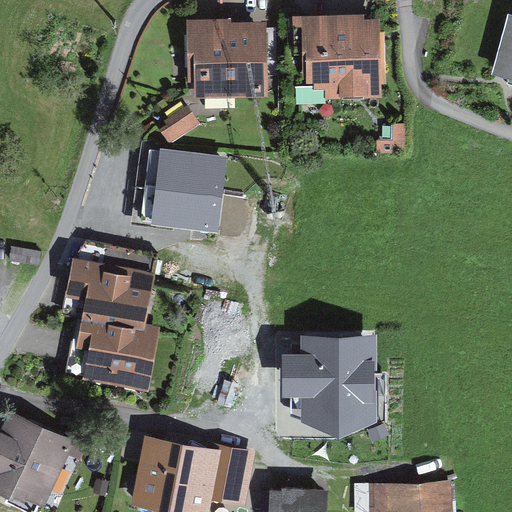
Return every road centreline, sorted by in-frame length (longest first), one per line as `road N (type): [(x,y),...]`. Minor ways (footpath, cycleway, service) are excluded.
road 1 (residential): [(0,349),(62,233),(128,34),(148,0)]
road 2 (residential): [(406,0),(422,92),(511,133)]
